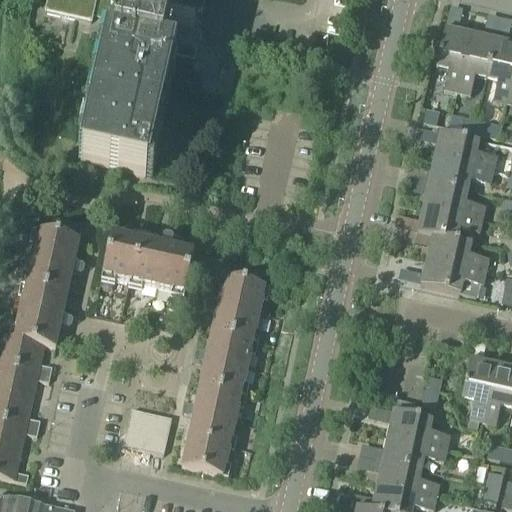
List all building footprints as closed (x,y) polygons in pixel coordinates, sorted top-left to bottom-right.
[(79,166),(144,181),(171,62),(178,31),(192,34),(200,0),(40,0),(47,1),(44,16),(90,27),(91,21),(116,27),(112,47),(106,46),(105,50),(79,166)] [(449,13),(444,34),(443,33),(435,73),(447,76),(443,96),(455,99),(469,39),(459,37),(463,16),(449,13)] [(469,39),(455,99),(469,102),(474,82),(485,84),(498,23),(486,20),(482,42),(469,39)] [(498,23),(485,84),(496,87),(492,106),(505,110),(511,77),(511,48),(507,48),(511,26),(498,23)] [(436,131),(439,117),(425,114),(422,128),(422,129),(436,132),(436,131)] [(461,138),(472,140),(476,126),(463,124),(461,137),(461,138)] [(476,126),(472,140),(498,145),(500,131),(476,126)] [(511,149),(511,133),(506,132),(503,146),(503,147),(511,149)] [(438,138),(432,163),(492,177),(495,163),(475,159),(478,147),(438,138)] [(432,163),(427,188),(466,197),(469,186),(489,190),(492,177),(432,163)] [(427,188),(421,213),(480,226),(483,212),(464,208),(466,197),(427,188)] [(511,206),(502,205),(499,218),(511,220),(511,206)] [(480,226),(421,213),(416,238),(430,241),(430,240),(455,246),(455,245),(457,235),(477,239),(480,226)] [(36,234),(23,290),(66,299),(71,277),(80,279),(81,279),(83,271),(83,269),(73,267),(81,229),(49,223),(46,237),(36,234)] [(110,240),(105,263),(101,282),(183,301),(187,284),(201,287),(207,262),(170,254),(172,245),(170,242),(164,241),(161,242),(159,251),(110,240)] [(430,241),(425,265),(484,278),(487,265),(467,261),(470,248),(455,245),(455,246),(430,240),(430,241)] [(262,275),(214,264),(209,289),(220,291),(217,305),(208,303),(206,305),(204,311),(206,314),(215,316),(210,337),(252,346),(264,292),(259,291),(262,275)] [(484,278),(425,265),(419,290),(459,299),(461,287),(481,291),(484,278)] [(66,299),(23,290),(11,343),(43,352),(54,354),(59,330),(68,332),(70,333),(72,324),(69,324),(61,322),(66,299)] [(252,346),(210,337),(205,359),(196,357),(194,359),(192,365),(194,368),(203,369),(198,391),(240,401),(252,346)] [(43,352),(11,343),(1,341),(0,343),(0,369),(49,381),(51,373),(39,370),(43,352)] [(481,429),(494,370),(468,364),(460,403),(472,406),(467,426),(481,429)] [(47,388),(49,381),(0,369),(0,398),(31,405),(35,386),(47,388)] [(511,373),(494,370),(481,429),(494,432),(499,412),(510,414),(511,404),(511,373)] [(441,386),(427,382),(426,384),(423,396),(438,399),(441,386)] [(240,401),(198,391),(193,413),(184,411),(182,413),(180,419),(182,421),(191,423),(180,473),(222,482),(240,401)] [(423,396),(421,408),(435,412),(438,399),(423,396)] [(27,424),(31,405),(0,398),(0,426),(37,435),(39,427),(27,424)] [(391,417),(386,442),(445,455),(448,442),(428,437),(431,425),(414,422),(417,410),(395,405),(392,417),(391,417)] [(162,461),(170,424),(130,415),(121,452),(122,452),(162,461)] [(36,442),(37,435),(0,426),(0,454),(19,458),(23,440),(36,442)] [(386,442),(380,467),(420,476),(423,464),(442,468),(445,455),(386,442)] [(485,465),(498,467),(501,453),(489,450),(485,465)] [(511,454),(501,453),(498,467),(511,470),(511,468),(511,454)] [(15,478),(19,458),(0,454),(0,483),(25,490),(27,481),(15,478)] [(380,467),(375,491),(434,504),(437,491),(418,487),(420,476),(380,467)] [(488,478),(485,491),(500,494),(503,481),(488,478)] [(511,488),(506,487),(503,500),(511,502),(511,488)] [(375,491),(370,511),(432,511),(434,504),(375,491)] [(500,494),(485,491),(482,504),(497,507),(500,494)] [(511,511),(511,502),(503,500),(500,511),(511,511)] [(0,511),(48,511),(0,501),(0,511)]
